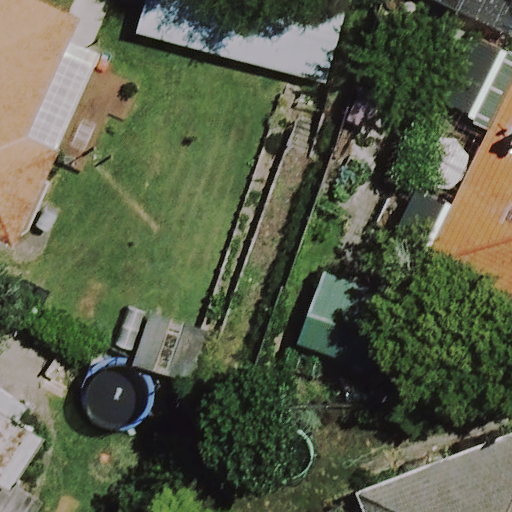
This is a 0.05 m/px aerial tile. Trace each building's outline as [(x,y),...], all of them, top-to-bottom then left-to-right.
[(74,17),(31,0),(0,0),(0,243),(11,248),(52,150),(24,139),(74,17)] [(342,6),(321,0),(142,0),(132,38),(318,91),(342,6)] [(511,79),(413,284),(504,329),(511,332),(511,79)] [(511,511),(511,422),(346,482),(356,511),(511,511)] [(34,450),(0,429),(0,494),(5,498),(34,450)]
